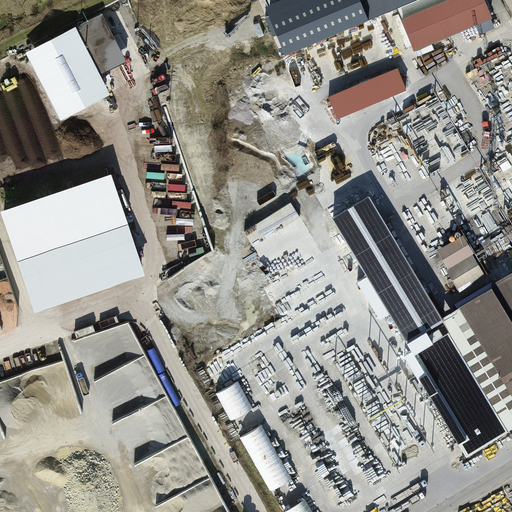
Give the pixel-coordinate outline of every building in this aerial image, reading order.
[(295,0),(268,11),(286,56),(421,0),(295,0)] [(485,0),(450,0),(401,19),(414,51),(493,20),(485,0)] [(103,27),(104,65),(128,54),(106,7),(81,18),(78,18),(90,43),(90,30),(97,30),(103,27)] [(27,55),(61,122),(109,98),(75,31),(27,55)] [(397,67),(328,94),(336,115),(405,89),(397,67)] [(111,179),(2,215),(35,315),(145,279),(111,179)] [(370,201),(333,223),(404,342),(441,320),(370,201)] [(441,242),(459,286),(487,274),(469,230),(441,242)] [(511,271),(457,305),(511,398),(511,271)] [(415,350),(411,352),(470,453),(506,432),(447,331),(428,342),(423,333),(409,341),(415,350)] [(215,388),(230,417),(253,406),(238,377),(215,388)] [(241,431),(267,487),(290,477),(264,421),(241,431)] [(315,511),(307,494),(284,506),(287,511),(315,511)]
